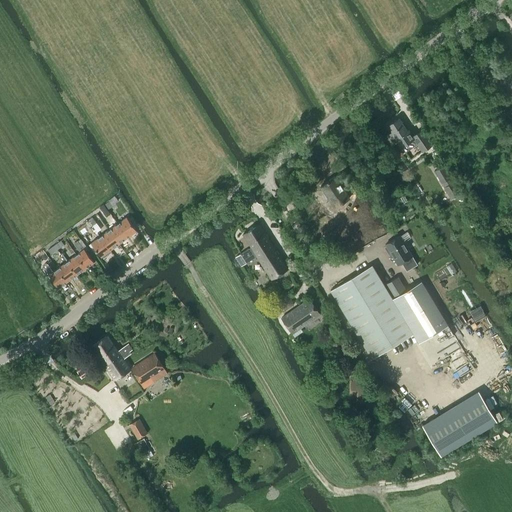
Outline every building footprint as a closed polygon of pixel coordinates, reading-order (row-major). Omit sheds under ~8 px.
[(511,127),(511,107),(503,114),(511,127)] [(407,131),(406,131),(397,119),(388,125),(392,131),(386,136),(391,144),(397,140),(402,147),(406,151),(416,144),(421,152),(432,145),(421,130),(411,137),(407,131)] [(334,208),(349,198),(335,177),(320,186),(334,208)] [(110,214),(103,204),(99,207),(106,217),(110,214)] [(126,217),(117,224),(127,237),(136,231),(126,217)] [(88,221),(77,229),(81,235),(93,226),(88,221)] [(117,224),(108,230),(118,244),(127,237),(117,224)] [(258,258),(274,248),(259,224),(243,235),(251,247),(235,257),(241,266),(257,256),(258,258)] [(108,230),(99,236),(109,250),(118,244),(108,230)] [(100,257),(109,250),(99,236),(91,243),(100,257)] [(398,264),(401,262),(406,271),(417,265),(399,236),(385,244),(386,245),(385,248),(387,252),(390,252),(398,264)] [(80,251),(76,254),(85,268),(93,262),(84,249),(83,249),(77,241),(74,244),(80,251)] [(50,254),(57,249),(54,245),(48,250),(50,254)] [(274,248),(258,258),(269,276),(267,277),(269,279),(271,278),(271,279),(287,269),(274,248)] [(85,268),(76,254),(66,261),(76,275),(84,268),(85,268)] [(66,261),(57,268),(67,281),(76,275),(66,261)] [(58,287),(67,281),(57,268),(52,271),(47,264),(43,266),(49,274),(48,274),(58,287)] [(413,333),(392,299),(372,264),(330,289),(372,358),(413,334),(413,333)] [(386,284),(393,296),(405,289),(398,277),(386,284)] [(447,324),(421,281),(392,299),(413,333),(413,334),(418,342),(447,324)] [(291,334),(320,314),(309,299),(281,319),(291,334)] [(120,355),(121,357),(123,355),(124,357),(130,354),(129,352),(131,350),(127,344),(117,351),(107,335),(91,346),(104,365),(120,355)] [(154,354),(131,369),(143,388),(166,373),(154,354)] [(120,355),(104,365),(114,380),(129,369),(121,357),(120,355)] [(139,418),(129,424),(137,439),(148,433),(139,418)]
